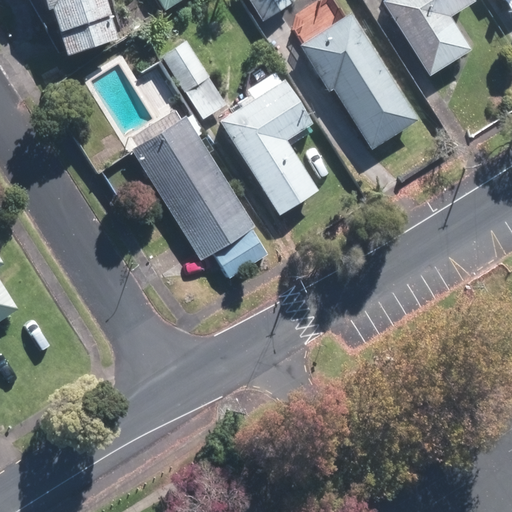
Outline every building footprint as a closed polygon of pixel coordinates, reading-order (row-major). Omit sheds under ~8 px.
[(47,0),(50,7),(55,6),(70,51),(119,35),(107,0),(47,0)] [(290,0),(250,0),(262,18),(290,0)] [(470,2),(468,0),(384,0),(380,3),(425,76),(466,51),(445,17),(470,2)] [(511,0),(501,0),(509,13),(511,11),(511,0)] [(302,45),(331,89),(335,86),(374,146),(419,117),(352,13),(302,45)] [(163,55),(204,117),(234,98),(193,36),(163,55)] [(313,120),(287,78),(222,117),(282,214),(320,190),(287,136),(313,120)] [(271,249),(187,115),(133,149),(217,282),(271,249)] [(0,319),(20,307),(0,275),(0,265),(7,262),(0,250),(0,319)]
